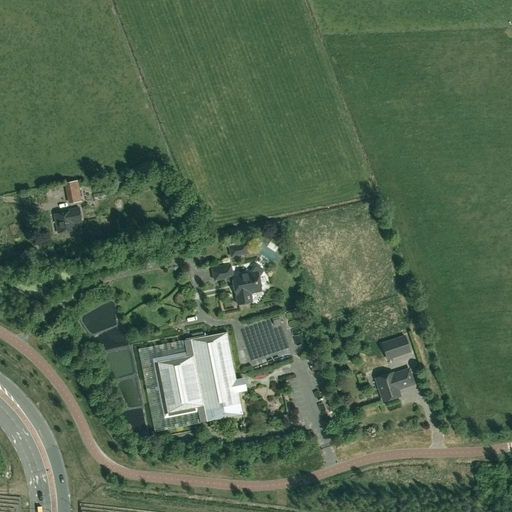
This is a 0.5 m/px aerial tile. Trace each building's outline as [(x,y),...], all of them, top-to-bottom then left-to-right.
[(68,204),(81,201),(78,180),(64,183),(68,204)] [(57,233),(74,230),(74,227),(82,225),(79,207),(70,209),(70,211),(54,214),(57,233)] [(266,241),(261,251),(274,258),(279,248),(266,241)] [(229,248),(231,256),(249,253),(247,244),(229,248)] [(250,272),(232,276),(230,265),(212,268),(214,280),(227,278),(227,280),(233,284),(238,305),(252,302),(250,293),(261,291),(258,277),(263,271),(262,269),(256,265),(255,266),(250,272)] [(184,340),(187,356),(157,362),(167,413),(197,407),(200,423),(243,414),(238,392),(246,391),(243,378),(236,379),(227,332),(184,340)] [(387,359),(410,351),(405,336),(382,344),(387,359)] [(413,383),(408,370),(392,375),(392,373),(376,378),(383,401),(399,396),(397,389),(413,383)]
